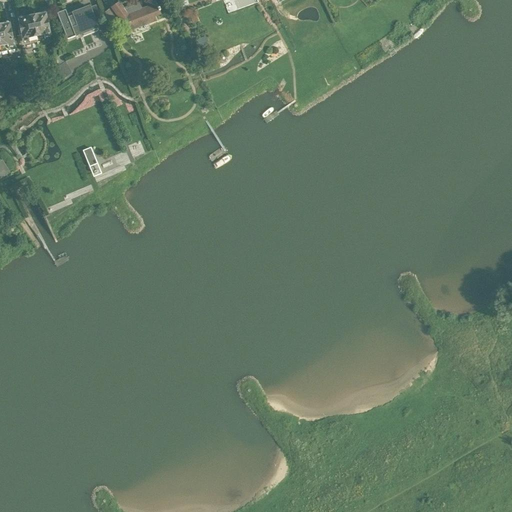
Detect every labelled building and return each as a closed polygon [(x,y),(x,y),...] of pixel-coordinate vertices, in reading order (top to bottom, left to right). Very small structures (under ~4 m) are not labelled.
[(161,15),(156,3),(155,0),(120,0),(118,1),(119,2),(104,12),(110,26),(120,22),(124,33),(156,21),(155,17),(161,15)] [(57,13),(67,40),(75,36),(74,33),(96,25),(89,7),(67,15),(65,10),(57,13)] [(32,16),(37,41),(45,39),(44,37),(50,36),(46,14),(40,15),(40,14),(32,16)] [(37,41),(32,16),(23,18),(24,18),(18,19),(23,42),(28,40),(29,42),(37,41)] [(0,24),(0,47),(0,50),(8,49),(8,47),(14,46),(13,40),(15,39),(14,33),(11,34),(9,23),(4,24),(0,24)] [(210,49),(206,36),(196,39),(200,52),(210,49)] [(53,87),(72,73),(65,62),(58,66),(49,73),(52,78),(49,80),(53,87)] [(90,146),(81,150),(92,177),(101,173),(90,146)]
